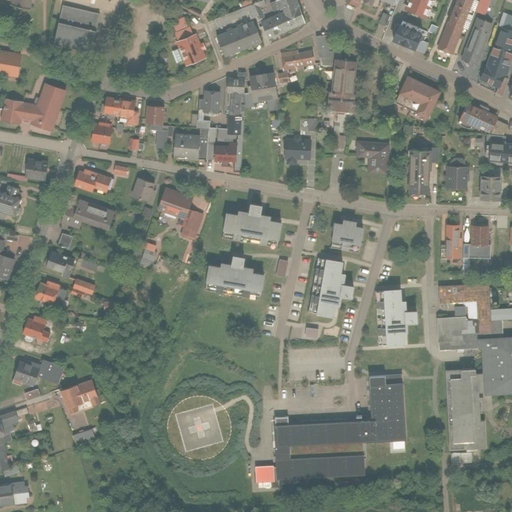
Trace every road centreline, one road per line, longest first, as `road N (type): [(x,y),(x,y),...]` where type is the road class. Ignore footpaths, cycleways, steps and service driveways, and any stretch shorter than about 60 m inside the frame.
road 1 (residential): [(71,150),(389,210),(511,212)]
road 2 (residential): [(323,18),(172,94),(94,88),(71,150)]
road 3 (residential): [(511,108),(323,18)]
road 4 (residential): [(71,150),(0,342)]
